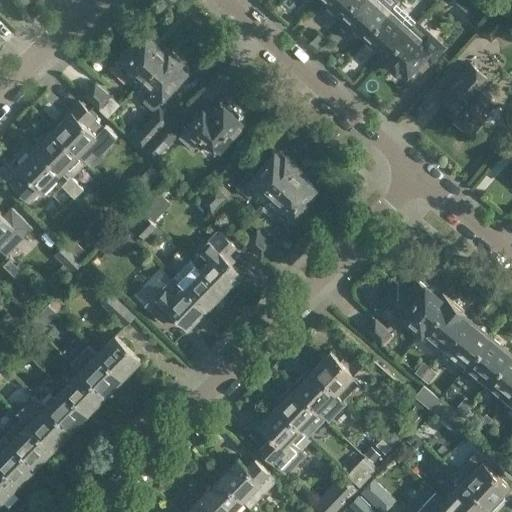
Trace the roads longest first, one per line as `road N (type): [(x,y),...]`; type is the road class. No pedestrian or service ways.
road 1 (residential): [(90,511),(416,174)]
road 2 (residential): [(416,174),(225,0)]
road 3 (residential): [(511,253),(416,174)]
road 4 (residential): [(0,88),(86,0)]
